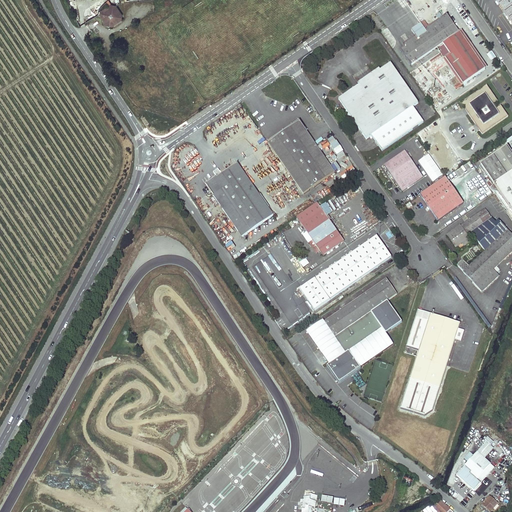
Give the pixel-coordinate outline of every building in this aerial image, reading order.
[(511,0),(494,0),(511,26),(511,0)] [(122,15),(115,6),(112,8),(110,5),(101,11),(103,14),(101,16),(107,25),(110,23),(112,26),(121,20),(119,17),(122,15)] [(425,31),(427,33),(448,19),(446,16),(425,31)] [(437,49),(441,54),(462,39),(459,34),(458,34),(450,21),(448,19),(427,33),(437,49)] [(411,31),(417,40),(405,48),(401,51),(411,67),(437,49),(427,33),(425,31),(421,25),(411,31)] [(502,33),(498,36),(503,43),(507,40),(502,33)] [(417,40),(415,37),(403,46),(405,48),(417,40)] [(462,39),(484,71),(487,70),(465,38),(462,39)] [(445,59),(462,86),(484,71),(462,39),(441,54),(445,59)] [(487,55),(492,61),(496,58),(492,51),(487,55)] [(443,61),(460,87),(462,86),(445,59),(443,61)] [(338,101),(366,141),(371,137),(382,152),(423,123),(412,108),(417,104),(389,65),(338,101)] [(460,105),(481,136),(507,118),(500,107),(494,111),(492,106),(497,103),(485,87),(460,105)] [(267,142),(303,194),(335,172),(298,121),(267,142)] [(479,166),(511,213),(511,156),(506,148),(479,166)] [(405,152),(384,166),(402,192),(423,178),(405,152)] [(433,183),(444,176),(428,155),(418,162),(433,183)] [(238,165),(222,176),(218,170),(213,174),(217,178),(206,186),(242,238),(273,216),(238,165)] [(420,196),(437,222),(463,203),(445,178),(420,196)] [(344,241),(316,203),(296,218),(312,240),(309,243),(317,255),(320,252),(323,256),(344,241)] [(511,252),(511,236),(500,224),(496,226),(484,209),(447,236),(455,248),(462,244),(468,239),(466,237),(470,233),(472,236),(485,253),(469,269),(463,262),(457,268),(481,293),(498,277),(493,271),(494,270),(497,273),(499,271),(496,268),(511,252)] [(301,290),(316,311),(392,256),(376,235),(301,290)] [(303,268),(309,264),(306,259),(300,263),(303,268)] [(387,280),(324,323),(323,321),(307,332),(330,365),(328,367),(339,383),(360,369),(360,368),(393,346),(386,335),(402,323),(387,302),(397,295),(387,280)] [(419,310),(417,317),(429,322),(431,315),(419,310)] [(419,351),(399,409),(423,417),(431,412),(456,340),(460,341),(463,333),(459,332),(461,325),(431,315),(429,322),(417,317),(407,347),(419,351)] [(480,482),(476,479),(490,464),(477,452),(457,475),(474,491),(481,483),(480,482)] [(494,467),(490,464),(476,479),(480,482),(494,467)] [(299,498),(298,501),(301,502),(299,511),(309,511),(310,507),(313,507),(315,495),(303,493),(301,499),(299,498)] [(489,496),(481,505),(490,511),(497,503),(492,499),(495,497),(493,496),(491,498),(489,496)] [(439,501),(434,506),(440,511),(446,511),(449,510),(439,501)]
